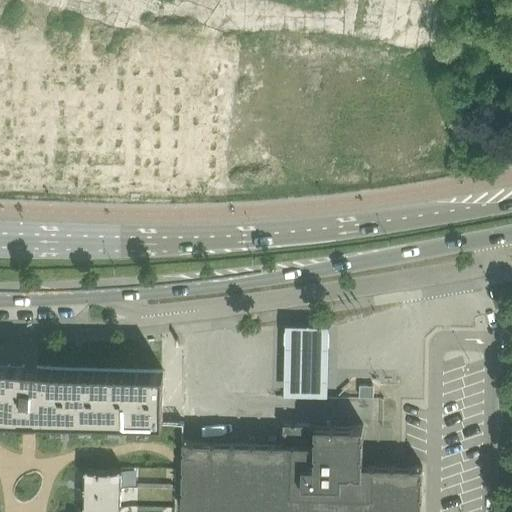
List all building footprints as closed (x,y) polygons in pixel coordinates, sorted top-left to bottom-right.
[(331,324),(286,323),(285,392),(328,393),(331,324)] [(0,418),(7,419),(9,419),(22,419),(23,419),(36,419),(36,420),(38,420),(38,419),(50,420),(52,420),(65,420),(66,420),(79,420),(79,421),(81,421),(81,420),(94,421),(95,421),(108,421),(110,421),(122,421),(122,422),(124,422),(124,421),(137,422),(138,422),(139,422),(151,422),(153,422),(161,422),(161,423),(163,423),(163,422),(163,420),(163,407),(164,407),(164,405),(163,405),(164,393),(165,377),(164,377),(164,371),(165,371),(165,370),(164,370),(164,369),(164,368),(162,368),(162,369),(154,369),(154,368),(153,368),(153,369),(140,368),(138,368),(126,368),(124,368),(111,368),(111,367),(109,367),(109,368),(97,367),(95,367),(82,367),(81,367),(68,367),(68,366),(66,366),(66,367),(53,366),(52,366),(39,366),(37,365),(37,366),(25,366),(25,365),(23,365),(23,366),(10,365),(9,365),(0,365),(0,418)] [(374,384),(372,384),(360,384),(360,395),(374,396),(374,384)] [(422,511),(423,485),(423,465),(403,464),(363,464),(364,423),(312,422),(296,421),(284,420),(284,441),(184,438),(183,471),(183,486),(182,511),(422,511)] [(136,511),(137,466),(86,465),(85,511),(136,511)]
